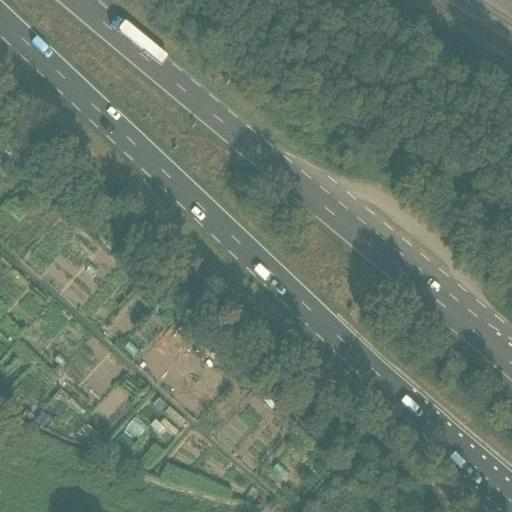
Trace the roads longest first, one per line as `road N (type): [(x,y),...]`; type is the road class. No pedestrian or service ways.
road 1 (secondary): [(0,21),(511,502)]
road 2 (secondary): [(511,363),(73,0)]
